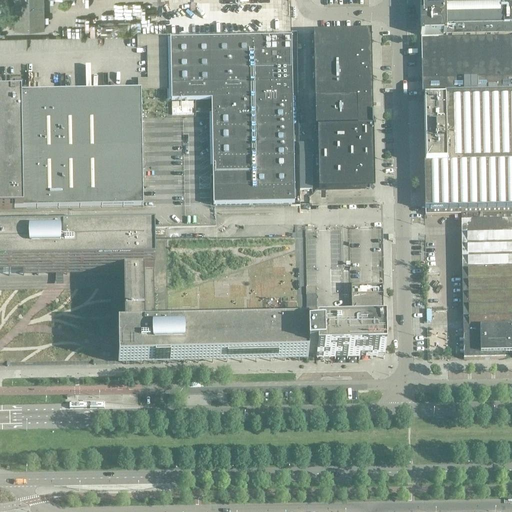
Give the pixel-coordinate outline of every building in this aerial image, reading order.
[(43,30),(42,0),(14,0),(15,30),(43,30)] [(511,0),(419,0),(420,36),(423,36),(423,35),(443,35),(443,36),(511,34),(511,0)] [(130,34),(130,23),(100,24),(100,36),(119,36),(119,34),(130,34)] [(167,79),(166,36),(146,36),(147,79),(167,79)] [(511,38),(421,41),(421,81),(422,81),(422,97),(425,97),(511,94),(511,38)] [(294,204),(291,39),(170,41),(171,101),(212,101),(214,206),(294,204)] [(167,79),(147,79),(142,79),(143,91),(167,90),(167,79)] [(0,209),(143,207),(142,129),(141,91),(128,91),(128,106),(28,107),(27,93),(0,93),(0,209)] [(511,164),(511,94),(425,97),(425,101),(423,101),(425,166),(511,164)] [(373,127),(372,127),(372,125),(317,126),(318,190),(360,189),(365,189),(374,180),(374,175),(373,127)] [(511,214),(511,164),(425,166),(423,166),(424,211),(425,211),(425,216),(461,215),(511,214)] [(511,214),(461,215),(460,222),(463,360),(505,359),(505,355),(511,354),(511,214)] [(97,288),(110,288),(111,300),(111,316),(112,345),(112,361),(307,357),(305,327),(146,332),(145,287),(156,286),(155,240),(0,243),(0,289),(7,289),(17,289),(23,290),(54,289),(76,288),(97,288)] [(384,360),(382,287),(351,288),(349,288),(349,294),(351,294),(351,308),(349,308),(350,316),(351,316),(351,326),(305,327),(307,357),(315,357),(316,361),(384,360)] [(316,288),(306,288),(306,316),(316,316),(316,288)]
